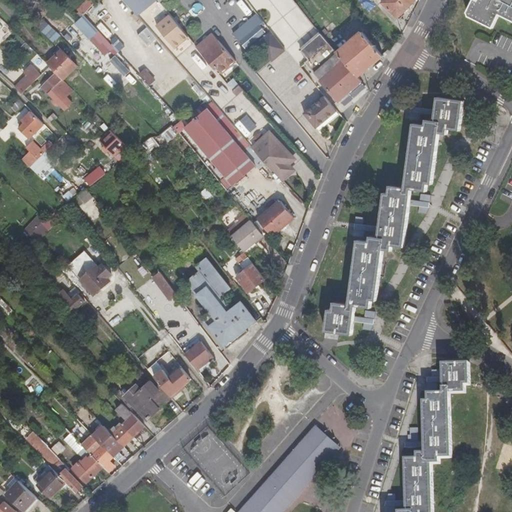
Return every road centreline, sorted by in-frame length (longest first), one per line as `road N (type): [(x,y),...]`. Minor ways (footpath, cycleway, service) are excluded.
road 1 (residential): [(281,323),(354,140),(410,51)]
road 2 (unknown): [(336,181),(194,0)]
road 3 (residential): [(418,329),(511,132)]
road 4 (residential): [(150,459),(243,373),(281,323)]
road 5 (residential): [(281,323),(345,383),(384,405)]
